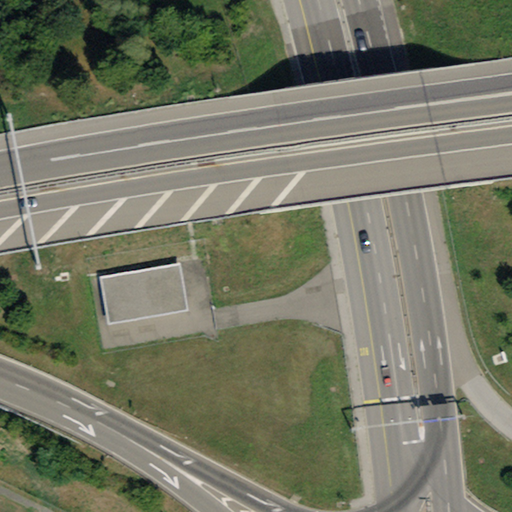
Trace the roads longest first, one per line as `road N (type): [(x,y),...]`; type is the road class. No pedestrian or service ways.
road 1 (motorway): [(0,209),(511,134)]
road 2 (primary): [(441,436),(419,273),(361,18)]
road 3 (primary): [(306,0),(354,202),(388,399)]
road 4 (motorway): [(391,111),(0,170)]
road 5 (motorway): [(71,410),(117,422),(277,511)]
road 6 (motorway): [(71,410),(215,511)]
road 7 (motorway): [(511,83),(425,94),(391,111)]
road 8 (motorway): [(511,104),(391,111)]
